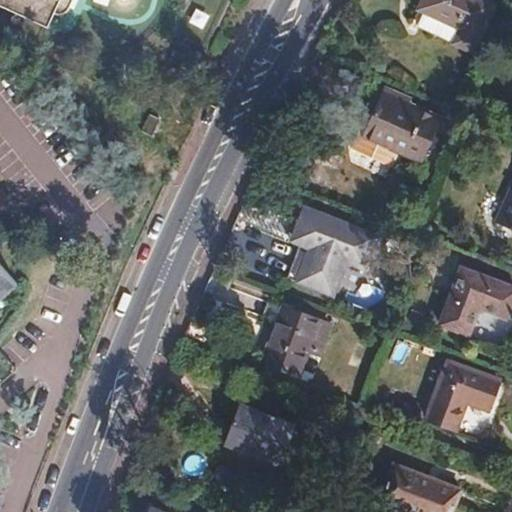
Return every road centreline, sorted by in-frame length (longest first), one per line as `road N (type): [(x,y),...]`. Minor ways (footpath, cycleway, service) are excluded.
road 1 (tertiary): [(74,511),(169,256),(296,0)]
road 2 (residential): [(45,370),(45,405),(7,511)]
